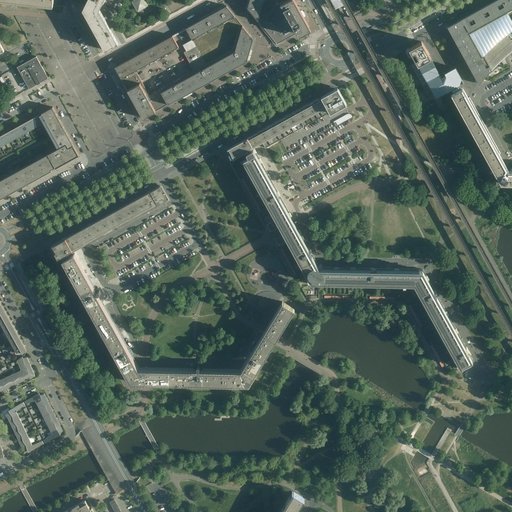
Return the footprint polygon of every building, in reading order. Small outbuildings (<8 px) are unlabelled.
[(89,0),(87,4),(86,8),(85,10),(107,49),(107,50),(117,44),(98,9),(102,1),(103,2),(104,1),(103,0),(89,0)] [(147,5),(143,0),(136,0),(133,2),(138,10),(147,5)] [(281,11),(279,5),(275,0),(249,0),(247,8),(253,14),(256,18),(258,20),(259,23),(263,27),(267,32),(268,33),(277,44),(284,40),(289,38),(296,34),(297,33),(309,27),(304,17),(300,11),(294,0),(288,0),(280,4),(283,9),(290,22),(288,23),(287,21),(284,16),(281,11)] [(327,0),(332,8),(333,10),(337,7),(341,5),(345,3),(343,0),(327,0)] [(511,0),(496,0),(461,20),(457,22),(452,24),(452,25),(448,27),(447,27),(448,27),(449,29),(449,30),(450,32),(452,36),(453,37),(455,41),(458,46),(460,50),(460,51),(463,55),(463,56),(465,60),(466,60),(468,65),(473,74),(473,75),(476,79),(478,84),(479,83),(480,81),(482,79),(484,77),(486,75),(489,71),(490,70),(494,66),(498,63),(502,59),(506,55),(510,52),(511,50),(511,0)] [(191,48),(186,51),(184,52),(194,71),(150,96),(149,94),(142,82),(141,81),(136,72),(135,69),(171,49),(178,45),(172,36),(164,40),(116,66),(115,67),(117,72),(120,77),(121,79),(122,80),(123,82),(123,83),(124,83),(128,91),(143,118),(155,111),(168,105),(214,79),(239,65),(247,61),(253,39),(242,25),(240,23),(236,18),(235,16),(226,6),(210,15),(199,21),(186,28),(192,39),(193,42),(195,46),(191,48)] [(410,48),(409,48),(410,48),(415,59),(414,59),(416,62),(412,64),(411,64),(412,66),(423,86),(428,83),(436,98),(448,91),(450,90),(452,93),(458,90),(461,88),(459,85),(461,83),(463,82),(455,68),(445,73),(445,74),(446,75),(443,77),(441,78),(439,74),(433,62),(430,57),(429,55),(421,41),(420,42),(417,44),(416,44),(413,46),(410,48)] [(48,78),(39,61),(36,56),(26,62),(17,67),(29,89),(37,85),(37,84),(40,82),(41,82),(48,78)] [(248,137),(247,137),(228,148),(233,157),(233,158),(234,157),(238,155),(239,157),(246,153),(249,152),(252,150),(252,149),(252,148),(251,148),(252,147),(262,142),(263,143),(265,148),(280,140),(282,139),(284,137),(287,136),(289,135),(291,134),(293,132),(296,131),(298,130),(300,129),(302,127),(305,126),(307,125),(309,124),(311,122),(314,121),(316,120),(318,119),(320,118),(323,116),(325,115),(327,114),(329,113),(330,113),(338,109),(346,104),(339,90),(338,89),(337,88),(321,96),(321,97),(320,98),(319,98),(319,97),(319,98),(311,102),(310,102),(310,103),(305,105),(292,113),(287,115),(271,124),(266,127),(266,126),(266,127),(262,129),(260,130),(257,132),(256,132),(252,135),(248,137)] [(511,168),(510,169),(510,170),(508,170),(507,168),(506,166),(506,167),(505,167),(504,166),(504,165),(503,164),(502,163),(502,162),(501,160),(498,154),(500,153),(498,150),(485,125),(476,109),(469,97),(468,97),(465,92),(465,91),(463,92),(461,88),(458,90),(452,93),(457,104),(456,104),(487,160),(488,160),(491,166),(493,168),(494,170),(495,173),(494,173),(495,174),(500,184),(508,184),(511,183),(511,168)] [(0,198),(33,181),(32,180),(34,179),(36,178),(37,179),(66,162),(65,161),(66,161),(68,160),(68,161),(79,155),(53,107),(39,115),(44,123),(58,150),(54,152),(53,151),(49,153),(48,154),(35,161),(33,162),(29,164),(29,165),(25,167),(20,169),(19,170),(1,180),(0,180),(0,198)] [(336,122),(338,125),(342,123),(348,119),(349,119),(352,117),(352,116),(351,116),(351,115),(350,115),(350,114),(349,114),(348,114),(347,114),(346,114),(333,122),(334,123),(336,122)] [(44,123),(39,115),(34,117),(39,126),(44,123)] [(39,126),(34,117),(29,120),(34,128),(39,126)] [(34,128),(29,120),(25,122),(29,131),(34,128)] [(29,131),(25,122),(20,125),(25,134),(29,131)] [(25,134),(20,125),(15,128),(20,136),(25,134)] [(20,136),(15,128),(10,130),(15,139),(20,136)] [(15,139),(10,130),(6,133),(10,141),(15,139)] [(10,141),(6,133),(1,136),(6,144),(10,141)] [(256,153),(255,151),(253,151),(252,150),(249,152),(246,153),(247,155),(248,157),(245,159),(243,160),(242,161),(241,161),(274,221),(272,222),(266,225),(270,232),(278,227),(279,227),(280,226),(280,227),(280,228),(281,229),(283,232),(284,234),(283,234),(276,239),(275,239),(274,239),(278,246),(286,242),(286,243),(287,244),(305,276),(305,277),(306,279),(309,284),(315,284),(318,284),(413,286),(413,287),(458,369),(459,368),(460,367),(463,366),(467,364),(467,363),(469,363),(471,362),(473,360),(470,355),(469,353),(468,354),(467,352),(468,351),(467,348),(466,348),(466,347),(458,333),(458,332),(456,328),(456,329),(448,315),(449,315),(447,311),(446,311),(438,297),(437,295),(436,296),(435,294),(434,294),(435,291),(434,291),(434,290),(434,289),(429,280),(429,279),(427,275),(426,276),(426,274),(425,274),(423,269),(417,269),(404,269),(400,269),(399,269),(399,268),(394,268),(394,269),(393,269),(389,269),(377,268),(376,268),(376,270),(374,270),(373,270),(373,269),(373,268),(372,268),(371,268),(370,268),(368,268),(360,268),(356,268),(355,268),(355,267),(351,267),(350,268),(348,268),(339,268),(339,267),(334,267),(334,268),(323,267),(322,267),(319,267),(318,265),(313,256),(312,254),(311,255),(310,253),(311,250),(310,249),(309,248),(303,238),(301,234),(301,233),(299,229),(299,230),(297,227),(296,227),(295,225),(293,222),(293,221),(292,220),(293,219),(291,216),(292,216),(290,212),(289,212),(287,208),(281,197),(280,196),(279,197),(278,196),(278,195),(278,194),(279,194),(279,193),(279,192),(278,192),(278,191),(276,189),(272,182),(270,179),(270,178),(271,178),(269,174),(268,174),(264,166),(262,163),(261,162),(262,162),(260,158),(259,158),(256,153)] [(261,211),(244,179),(242,180),(259,212),(261,211)] [(94,222),(81,229),(66,237),(72,249),(88,241),(88,242),(89,244),(93,242),(155,208),(168,201),(167,198),(166,198),(160,186),(150,191),(148,192),(136,198),(123,206),(121,207),(118,209),(115,210),(106,215),(94,222)] [(66,237),(53,245),(56,251),(59,257),(60,257),(60,258),(61,259),(62,260),(63,260),(73,254),(75,253),(72,249),(66,237)] [(296,274),(282,249),(280,250),(294,275),(296,274)] [(141,383),(144,383),(147,383),(150,383),(151,383),(151,382),(239,384),(249,384),(253,377),(273,345),(274,344),(275,342),(277,339),(278,337),(279,336),(279,335),(278,335),(294,309),(293,308),(284,302),(283,302),(282,302),(266,329),(266,330),(265,331),(264,333),(263,334),(262,336),(261,337),(252,352),(251,352),(248,357),(249,357),(241,370),(241,371),(202,370),(202,368),(201,368),(201,363),(197,363),(197,369),(197,370),(150,369),(147,369),(146,369),(144,369),(141,369),(138,369),(138,368),(130,355),(131,355),(132,354),(129,349),(128,350),(104,308),(105,307),(104,306),(102,304),(103,304),(104,303),(103,302),(104,298),(105,298),(106,298),(106,297),(107,297),(107,296),(107,295),(106,294),(105,293),(104,293),(102,291),(100,292),(99,290),(97,291),(96,292),(95,292),(94,289),(94,288),(93,288),(92,285),(90,281),(87,276),(85,273),(86,273),(75,254),(75,253),(73,254),(63,260),(62,260),(63,260),(67,268),(68,271),(78,288),(80,292),(87,304),(88,306),(98,324),(105,336),(122,368),(127,377),(128,378),(130,382),(136,382),(140,382),(140,383),(141,383)] [(422,326),(410,305),(408,306),(420,327),(422,326)] [(0,324),(1,326),(9,319),(10,319),(8,317),(6,314),(0,319),(0,324)] [(4,331),(12,324),(12,323),(11,321),(9,319),(1,326),(4,331)] [(6,335),(15,329),(15,328),(13,326),(12,324),(4,331),(6,335)] [(9,340),(17,333),(18,333),(16,331),(15,329),(6,335),(9,340)] [(12,345),(20,338),(19,336),(17,333),(9,340),(12,345)] [(14,350),(23,343),(21,341),(20,338),(12,345),(14,350)] [(27,351),(25,348),(23,343),(14,350),(16,353),(16,354),(18,353),(19,353),(21,352),(21,351),(22,353),(27,351)] [(444,366),(432,345),(430,346),(436,356),(442,367),(444,366)] [(35,376),(32,368),(27,357),(23,358),(22,356),(17,360),(22,370),(26,379),(35,376)] [(26,379),(22,370),(17,372),(21,382),(26,379)] [(21,382),(17,372),(12,375),(16,384),(21,382)] [(16,384),(12,375),(7,377),(11,386),(16,384)] [(11,386),(7,377),(2,379),(6,388),(11,386)] [(36,403),(46,398),(44,394),(41,395),(39,393),(25,401),(26,404),(36,401),(36,403)] [(39,407),(49,403),(46,398),(36,403),(39,407)] [(16,411),(25,405),(23,402),(9,410),(9,412),(6,414),(8,419),(17,414),(16,411)] [(41,412),(51,407),(49,403),(39,407),(41,412)] [(44,417),(53,412),(51,407),(41,412),(44,417)] [(46,422),(56,417),(53,412),(44,417),(46,422)] [(11,423),(19,418),(17,414),(8,419),(11,423)] [(49,427),(58,422),(56,417),(46,422),(49,427)] [(22,423),(20,419),(19,418),(11,423),(13,428),(22,423)] [(51,432),(61,427),(58,422),(49,427),(51,432)] [(24,428),(22,423),(13,428),(15,432),(24,428)] [(45,443),(60,434),(60,433),(63,431),(61,427),(51,432),(52,434),(44,440),(45,443)] [(26,433),(24,428),(15,432),(17,437),(26,433)] [(29,438),(28,438),(26,433),(17,437),(20,442),(29,438)] [(31,443),(29,438),(20,442),(22,447),(31,443)] [(28,452),(43,444),(42,441),(32,445),(31,443),(22,447),(24,451),(27,450),(28,452)] [(348,477),(350,478),(368,447),(366,446),(348,477)] [(295,511),(304,499),(303,498),(293,492),(292,491),(292,492),(280,511),(295,511)] [(84,511),(90,509),(85,500),(68,510),(69,511),(84,511)]
